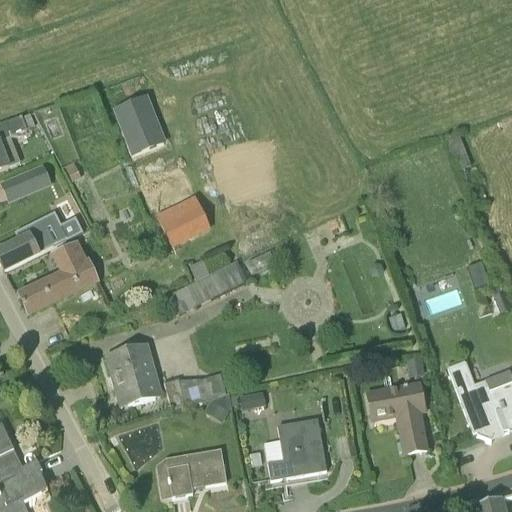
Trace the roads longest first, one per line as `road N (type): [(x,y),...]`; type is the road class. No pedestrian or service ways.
road 1 (unclassified): [(114,511),(0,297)]
road 2 (unclassified): [(380,511),(511,480)]
